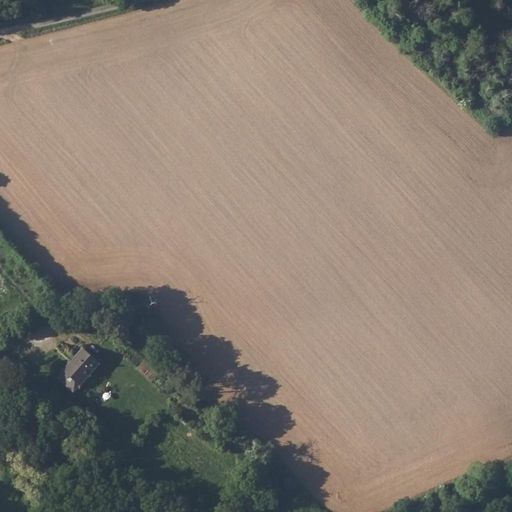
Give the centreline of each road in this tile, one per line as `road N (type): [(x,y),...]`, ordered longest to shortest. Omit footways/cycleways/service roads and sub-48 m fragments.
road 1 (unclassified): [(0,32),(132,0)]
road 2 (track): [(0,426),(98,511)]
